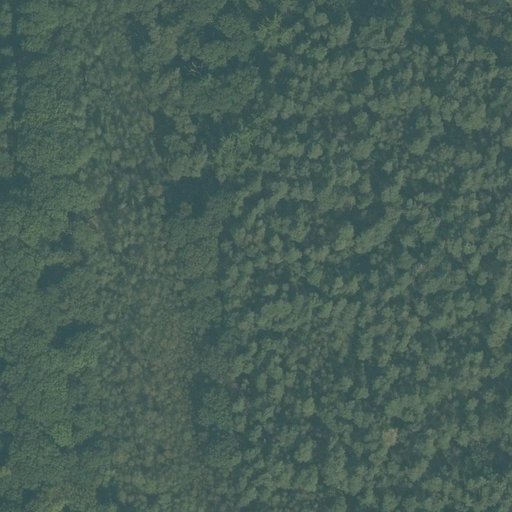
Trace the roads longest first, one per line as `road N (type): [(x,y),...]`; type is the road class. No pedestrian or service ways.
road 1 (track): [(360,464),(363,0)]
road 2 (track): [(0,234),(18,241),(33,262),(25,511)]
road 3 (track): [(360,464),(488,461),(511,379)]
